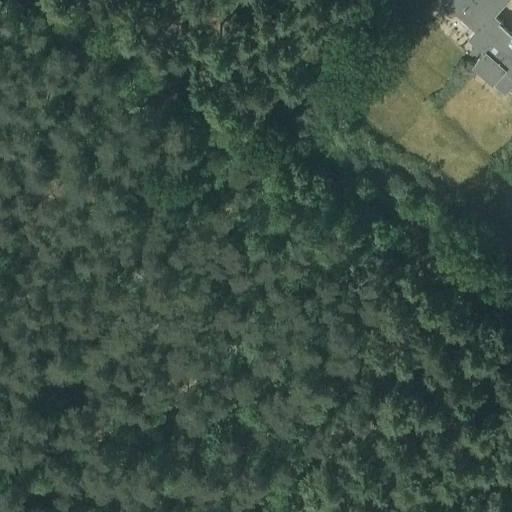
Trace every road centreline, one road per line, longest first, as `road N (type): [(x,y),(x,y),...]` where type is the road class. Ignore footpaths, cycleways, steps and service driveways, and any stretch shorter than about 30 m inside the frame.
road 1 (track): [(511,287),(321,168),(240,140),(156,84)]
road 2 (unknown): [(275,511),(244,492),(210,491),(165,492),(128,511)]
road 3 (track): [(36,0),(156,84)]
